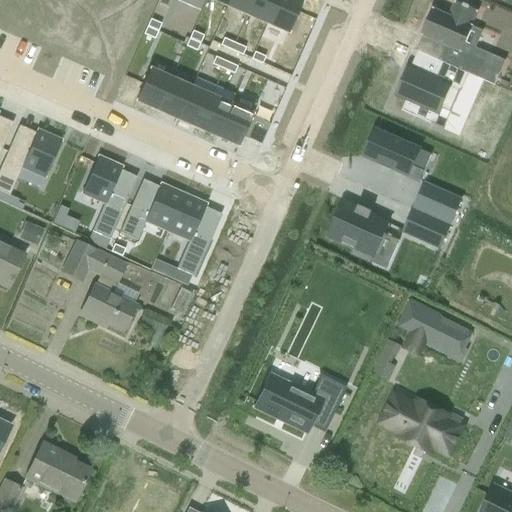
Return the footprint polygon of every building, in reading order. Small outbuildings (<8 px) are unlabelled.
[(228,0),(226,7),(245,16),(252,0),(228,0)] [(252,0),(245,16),(265,25),(276,0),(252,0)] [(291,0),(276,0),(265,25),(287,34),(300,4),(291,0)] [(438,62),(440,63),(467,75),(493,87),(498,75),(497,74),(497,76),(480,68),(483,62),(468,55),(470,51),(472,51),(480,33),(471,30),(472,28),(470,27),(476,13),(468,9),(469,8),(463,6),(463,7),(454,3),(448,18),(432,11),(421,36),(423,38),(444,47),(438,62)] [(149,21),(145,28),(156,33),(160,25),(149,21)] [(145,28),(142,35),(153,40),(156,33),(145,28)] [(191,33),(188,40),(199,45),(202,38),(191,33)] [(188,40),(184,47),(195,52),(199,45),(188,40)] [(222,40),(219,47),(230,52),(233,45),(222,40)] [(233,45),(230,52),(241,57),(244,49),(233,45)] [(253,53),(249,61),(260,65),(264,58),(253,53)] [(214,58),(210,65),(221,70),(225,63),(214,58)] [(225,63),(221,70),(232,75),(236,68),(225,63)] [(407,68),(394,98),(405,103),(401,112),(443,130),(443,129),(434,125),(441,110),(450,113),(467,75),(440,63),(432,79),(407,68)] [(148,72),(134,102),(156,112),(169,81),(148,72)] [(244,72),(241,79),(252,84),(255,76),(244,72)] [(169,81),(156,112),(176,120),(189,90),(169,81)] [(189,90),(176,120),(195,129),(209,99),(189,90)] [(229,107),(215,138),(237,147),(241,138),(259,147),(269,125),(250,117),(255,106),(233,96),(229,107)] [(209,99),(195,129),(215,138),(229,107),(209,99)] [(374,131),(363,157),(377,164),(376,166),(390,172),(391,170),(419,182),(423,172),(412,167),(419,151),(374,131)] [(14,134),(0,165),(0,193),(8,197),(20,169),(43,179),(59,142),(36,132),(34,136),(31,142),(15,135),(14,134)] [(96,158),(80,195),(102,205),(93,224),(112,232),(124,204),(108,197),(120,169),(96,158)] [(423,185),(413,207),(450,224),(460,202),(423,185)] [(130,206),(118,234),(135,242),(144,223),(165,233),(182,196),(159,186),(146,214),(130,206)] [(17,201),(8,197),(0,193),(0,202),(19,211),(21,207),(16,204),(17,201)] [(182,196),(165,233),(187,242),(179,261),(197,269),(209,241),(192,234),(204,206),(182,196)] [(342,203),(327,238),(353,249),(350,257),(370,265),(370,264),(372,264),(372,263),(371,262),(383,236),(384,237),(384,235),(383,235),(388,223),(370,215),(371,213),(357,207),(356,209),(342,203)] [(412,211),(402,233),(439,249),(448,227),(412,211)] [(38,248),(45,232),(32,227),(25,243),(38,248)] [(75,243),(69,255),(60,273),(80,283),(86,271),(98,277),(93,287),(92,287),(78,316),(94,324),(96,320),(122,332),(134,307),(110,295),(124,267),(96,253),(95,254),(75,243)] [(0,245),(0,281),(8,285),(22,257),(0,245)] [(123,251),(112,246),(108,254),(120,259),(123,251)] [(168,310),(180,316),(190,295),(179,289),(168,310)] [(471,334),(439,319),(440,316),(410,302),(397,328),(428,342),(426,348),(457,363),(471,334)] [(251,406),(250,408),(305,434),(308,427),(318,407),(332,414),(344,389),(319,377),(309,397),(287,386),(283,394),(264,385),(253,408),(251,406)] [(414,408),(404,403),(394,397),(383,418),(404,428),(399,439),(428,453),(431,447),(447,455),(460,428),(445,420),(446,417),(417,402),(414,408)] [(251,431),(271,437),(275,424),(254,418),(251,431)] [(511,442),(511,440),(511,430),(506,427),(502,437),(511,442)] [(288,439),(281,447),(294,457),(300,449),(288,439)] [(41,445),(33,463),(24,480),(72,504),(88,472),(58,457),(59,454),(41,445)] [(494,474),(507,479),(511,466),(511,456),(502,452),(494,474)] [(3,483),(0,488),(0,511),(8,511),(19,490),(3,483)] [(511,511),(511,496),(494,487),(481,511),(511,511)] [(133,511),(161,511),(168,497),(148,488),(139,506),(137,505),(133,511)]
